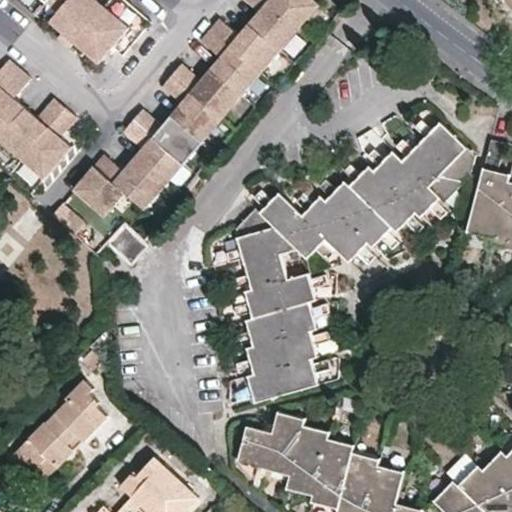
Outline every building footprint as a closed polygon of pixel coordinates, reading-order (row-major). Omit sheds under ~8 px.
[(74,0),(53,0),(65,11),(74,0)] [(112,5),(106,0),(74,0),(65,11),(57,21),(81,41),(112,5)] [(307,26),(276,0),(253,0),(265,10),(256,21),(288,48),(307,26)] [(327,2),(323,0),(276,0),(307,26),(327,2)] [(138,26),(112,5),(81,41),(106,62),(138,26)] [(288,48),(256,21),(246,33),(227,17),(225,18),(217,28),(268,71),(288,48)] [(268,71),(217,28),(208,38),(207,40),(225,55),(216,66),(249,93),(268,71)] [(18,58),(17,57),(1,75),(0,74),(0,98),(27,66),(18,58)] [(207,76),(189,61),(188,62),(178,73),(230,116),(249,93),(216,66),(207,76)] [(33,104),(23,95),(39,76),(37,74),(27,66),(0,98),(0,131),(6,137),(33,104)] [(230,116),(178,73),(170,84),(169,85),(187,100),(178,112),(210,139),(230,116)] [(62,95),(61,95),(45,114),(33,104),(6,137),(30,157),(73,106),(62,95)] [(68,133),(84,114),(83,113),(73,106),(30,157),(51,175),(79,143),(68,133)] [(210,139),(178,112),(168,123),(150,107),(149,108),(140,119),(191,161),(210,139)] [(191,161),(140,119),(131,129),(130,131),(148,146),(139,157),(172,184),(191,161)] [(447,170),(468,150),(444,126),(434,135),(423,124),(417,132),(427,142),(423,145),(447,170)] [(508,145),(494,142),(472,233),(499,241),(511,186),(511,176),(503,173),(508,145)] [(428,189),(447,170),(423,145),(415,154),(403,144),(397,151),(407,162),(404,165),(419,180),(428,189)] [(476,159),(468,150),(447,170),(468,189),(469,188),(475,181),(478,163),(476,159)] [(172,184),(139,157),(129,168),(112,153),(111,154),(101,165),(132,191),(152,207),(172,184)] [(419,180),(404,165),(394,155),(386,163),(375,154),(370,156),(367,161),(378,171),(374,175),(395,196),(399,199),(419,180)] [(24,158),(15,170),(32,183),(41,170),(24,158)] [(132,191),(101,165),(83,185),(80,188),(112,215),(132,191)] [(395,196),(374,175),(370,172),(362,179),(350,169),(343,176),(353,186),(350,189),(370,210),(375,215),(395,196)] [(468,189),(447,170),(428,189),(444,205),(447,209),(448,208),(468,189)] [(444,205),(428,189),(419,180),(399,199),(420,221),(425,224),(433,217),(441,224),(449,217),(440,208),(444,205)] [(370,210),(350,189),(346,185),(338,192),(327,183),(319,190),(329,201),(326,204),(346,225),(350,229),(370,210)] [(511,186),(499,241),(497,248),(511,252),(511,186)] [(302,219),(301,219),(277,197),(270,204),(258,194),(250,201),(258,208),(254,212),(270,227),(282,239),(302,219)] [(420,221),(399,199),(395,196),(375,215),(396,237),(400,240),(409,233),(417,240),(424,235),(426,232),(417,224),(420,221)] [(346,225),(326,204),(321,199),(312,208),(301,198),(294,205),(304,216),(301,219),(302,219),(327,244),(346,225)] [(92,220),(69,201),(59,213),(81,233),(92,220)] [(394,239),(396,237),(375,215),(370,210),(350,229),(372,251),(375,255),(385,246),(394,254),(396,253),(402,246),(394,239)] [(270,227),(254,212),(235,231),(236,238),(270,232),(270,227)] [(323,249),(326,245),(327,244),(302,219),(282,239),(296,253),(307,264),(316,257),(326,267),(334,260),(323,249)] [(372,251),(350,229),(346,225),(327,244),(326,245),(350,269),(359,261),(369,270),(377,262),(370,253),(372,251)] [(150,246),(131,229),(118,242),(137,259),(150,246)] [(243,265),(276,257),(270,232),(236,238),(239,251),(225,253),(226,263),(242,260),(243,265)] [(278,285),(282,284),(276,257),(243,265),(243,266),(245,277),(229,281),(231,290),(247,287),(249,292),(278,285)] [(288,313),(313,307),(318,306),(318,304),(316,293),(329,290),(329,287),(328,285),(328,282),(326,279),(311,283),(310,277),(282,284),(288,313)] [(253,321),(288,313),(282,284),(278,285),(249,292),(246,292),(248,305),(233,308),(234,318),(251,314),(253,321)] [(315,311),(313,307),(288,313),(293,338),(314,334),(320,332),(317,320),(331,317),(329,308),(315,311)] [(293,338),(288,313),(253,321),(249,322),(251,332),(235,335),(237,345),(251,343),(253,348),(282,340),(293,338)] [(315,338),(314,334),(293,338),(282,340),(288,369),(318,363),(322,361),(320,349),(332,345),(330,334),(315,338)] [(288,369),(282,340),(253,348),(250,349),(252,359),(237,363),(239,373),(253,371),(255,375),(284,369),(286,369),(288,369)] [(319,366),(318,363),(288,369),(286,369),(291,395),(323,388),(320,376),(334,373),(334,371),(334,368),(333,366),(331,364),(319,366)] [(284,369),(255,375),(251,376),(251,377),(253,387),(238,390),(239,393),(239,396),(240,398),(241,401),(255,398),(256,399),(256,400),(257,401),(258,402),(259,402),(260,402),(291,395),(286,369),(284,369)] [(52,459),(61,467),(101,428),(94,422),(106,410),(83,389),(72,400),(74,403),(54,424),(51,424),(36,439),(35,440),(17,457),(36,475),(44,467),(52,459)] [(285,436),(278,434),(270,469),(277,471),(295,476),(309,425),(310,420),(284,412),(280,426),(287,429),(285,436)] [(309,425),(295,476),(294,480),(301,482),(299,489),(318,494),(333,438),(334,433),(309,425)] [(270,469),(278,434),(270,432),(263,430),(251,426),(242,460),(262,467),(270,469)] [(280,426),(278,434),(285,436),(287,429),(280,426)] [(343,508),(359,450),(360,446),(333,438),(318,494),(328,498),(328,503),(343,508)] [(371,511),(384,464),(385,459),(359,450),(343,508),(351,511),(371,511)] [(511,459),(509,456),(505,452),(485,471),(511,497),(511,459)] [(192,511),(206,497),(160,457),(144,475),(151,482),(123,511),(192,511)] [(53,476),(61,467),(52,459),(44,467),(53,476)] [(400,511),(402,505),(411,473),(384,464),(371,511),(400,511)] [(222,478),(209,466),(207,467),(205,469),(219,481),(222,478)] [(270,469),(262,467),(259,478),(266,480),(270,469)] [(511,511),(511,497),(485,471),(481,467),(461,486),(487,511),(511,511)] [(219,481),(205,469),(201,473),(215,486),(219,481)] [(277,471),(270,469),(266,480),(274,482),(277,471)] [(301,482),(294,480),(292,487),(299,489),(301,482)] [(487,511),(461,486),(456,481),(438,500),(439,500),(450,511),(487,511)] [(328,498),(318,494),(316,500),(328,503),(328,498)]
